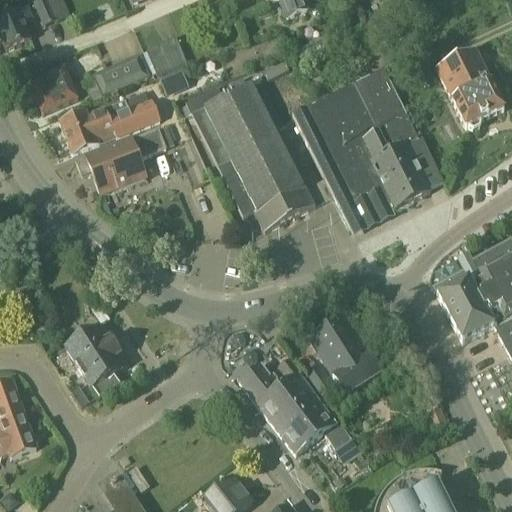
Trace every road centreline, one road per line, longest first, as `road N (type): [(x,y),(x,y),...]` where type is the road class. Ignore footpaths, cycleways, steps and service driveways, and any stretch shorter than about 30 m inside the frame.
road 1 (secondary): [(0,123),(27,173),(83,233),(171,300),(209,313)]
road 2 (secondary): [(511,505),(423,327),(395,299)]
road 3 (secondary): [(209,313),(247,313),(347,284),(395,299)]
road 4 (residential): [(316,511),(222,394),(201,385)]
road 5 (residential): [(395,299),(454,235),(511,198)]
road 6 (residential): [(93,452),(34,372),(0,362)]
road 7 (residential): [(93,452),(186,387),(201,385)]
